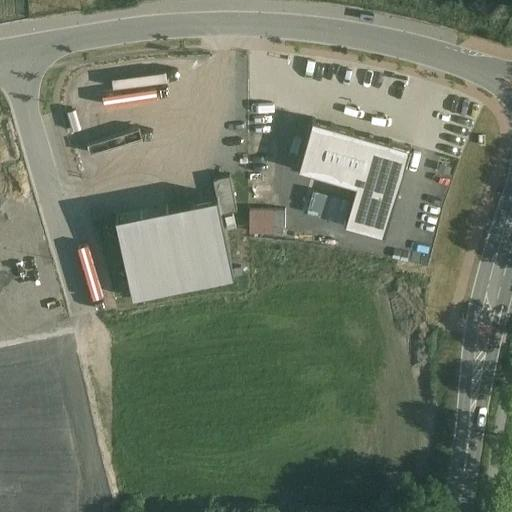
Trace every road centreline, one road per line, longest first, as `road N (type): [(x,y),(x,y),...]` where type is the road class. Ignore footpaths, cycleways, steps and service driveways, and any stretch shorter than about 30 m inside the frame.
road 1 (unclassified): [(511,80),(403,43),(236,22),(10,52)]
road 2 (tertiary): [(511,241),(473,381),(456,511)]
road 3 (unclassified): [(10,52),(82,310)]
